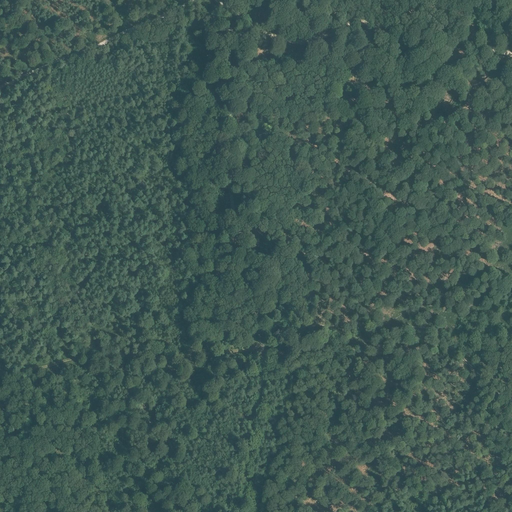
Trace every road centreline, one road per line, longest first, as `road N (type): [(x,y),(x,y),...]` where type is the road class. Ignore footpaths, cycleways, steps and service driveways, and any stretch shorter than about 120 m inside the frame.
road 1 (track): [(230,44),(232,182),(262,349),(242,511)]
road 2 (track): [(0,372),(74,358),(262,349)]
road 3 (track): [(511,54),(367,24),(300,42),(256,30)]
road 4 (track): [(190,0),(0,85)]
